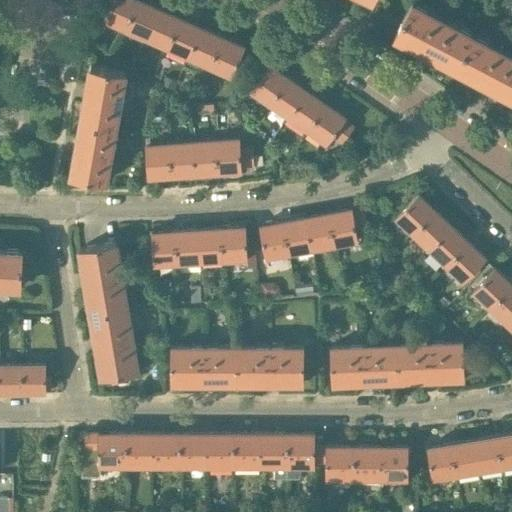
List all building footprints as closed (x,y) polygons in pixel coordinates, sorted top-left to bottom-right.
[(112,0),(105,16),(127,26),(138,0),(112,0)] [(161,6),(147,0),(138,0),(127,26),(148,36),(161,6)] [(413,0),(396,32),(458,66),(476,33),(415,0),(413,0)] [(169,45),(182,16),(161,6),(148,36),(169,45)] [(203,25),(182,16),(169,45),(190,55),(203,25)] [(211,64),(224,35),(203,25),(190,55),(211,64)] [(511,52),(505,48),(476,33),(458,66),(511,95),(511,52)] [(246,45),(224,35),(211,64),(233,74),(246,45)] [(252,87),(271,101),(290,74),(271,61),(252,87)] [(92,63),(82,119),(117,125),(127,69),(92,63)] [(174,87),(177,79),(165,74),(162,83),(174,87)] [(309,88),(290,74),(271,101),(290,115),(309,88)] [(328,102),(309,88),(290,115),(309,128),(328,102)] [(215,110),(214,101),(200,102),(200,111),(215,110)] [(347,115),(328,102),(309,128),(328,142),(334,133),(344,141),(355,125),(345,118),(347,115)] [(107,181),(117,125),(82,119),(73,174),(107,181)] [(241,137),(217,138),(219,170),(243,169),(243,165),(255,164),(255,163),(262,162),(262,156),(254,156),(254,146),(241,147),(241,137)] [(219,170),(217,138),(194,140),(196,172),(219,170)] [(194,140),(171,141),(173,173),(196,172),(194,140)] [(147,142),(149,175),(173,173),(171,141),(147,142)] [(397,214),(414,230),(437,207),(420,191),(397,214)] [(330,211),(336,243),(360,239),(358,229),(370,226),(367,208),(355,210),(354,207),(330,211)] [(454,223),(437,207),(414,230),(431,247),(454,223)] [(330,211),(308,215),(313,247),(336,243),(330,211)] [(376,227),(386,225),(384,211),(374,213),(376,227)] [(308,215),(284,219),(290,251),(313,247),(308,215)] [(267,255),(290,251),(284,219),(261,223),(267,255)] [(431,247),(448,263),(470,239),(454,223),(431,247)] [(247,224),(223,226),(225,258),(249,256),(247,224)] [(225,258),(223,226),(200,227),(202,259),(225,258)] [(200,227),(177,229),(179,261),(202,259),(200,227)] [(155,262),(179,261),(177,229),(153,230),(155,262)] [(487,256),(470,239),(448,263),(465,279),(487,256)] [(91,312),(129,306),(118,240),(81,246),(91,312)] [(0,283),(25,285),(26,249),(0,247),(0,283)] [(474,288),(491,304),(511,282),(511,279),(497,265),(474,288)] [(274,281),(261,281),(262,294),(281,293),(280,285),(274,281)] [(303,281),(295,282),(297,291),(304,290),(303,281)] [(511,316),(511,282),(491,304),(508,320),(511,316)] [(191,284),(191,301),(201,300),(201,284),(191,284)] [(437,302),(444,308),(451,301),(444,295),(437,302)] [(455,314),(461,308),(453,301),(447,307),(455,314)] [(129,306),(91,312),(102,377),(139,371),(129,306)] [(1,316),(1,326),(10,326),(17,326),(17,316),(1,316)] [(26,320),(26,330),(34,330),(34,320),(26,320)] [(495,338),(492,335),(492,336),(487,341),(485,342),(490,347),(495,342),(495,338)] [(464,338),(398,341),(399,378),(466,376),(464,338)] [(399,378),(398,341),(332,344),(333,381),(399,378)] [(172,381),(238,381),(239,344),(172,343),(172,381)] [(305,344),(239,344),(238,381),(305,382),(305,344)] [(25,361),(1,362),(2,390),(25,389),(25,361)] [(25,361),(25,389),(49,388),(49,387),(53,386),(54,375),(49,375),(49,361),(25,361)] [(100,463),(128,464),(128,430),(100,430),(100,431),(87,431),(87,444),(82,445),(82,475),(100,475),(100,463)] [(154,430),(128,430),(128,464),(154,464),(154,430)] [(154,464),(182,464),(181,430),(154,430),(154,464)] [(208,430),(181,430),(182,464),(208,464),(208,430)] [(208,464),(235,464),(235,430),(208,430),(208,464)] [(235,464),(261,464),(261,430),(235,430),(235,464)] [(288,477),(288,464),(288,430),(261,430),(261,464),(274,464),(274,477),(288,477)] [(316,464),(316,459),(316,444),(316,431),(288,430),(288,464),(288,477),(300,477),(302,464),(316,464)] [(511,431),(498,433),(503,465),(511,463),(511,431)] [(498,433),(476,437),(481,469),(503,465),(498,433)] [(476,437),(452,441),(457,472),(481,469),(476,437)] [(434,476),(457,472),(452,441),(429,445),(434,476)] [(316,459),(327,459),(327,476),(355,476),(355,443),(327,443),(327,444),(316,444),(316,459)] [(382,443),(355,443),(355,476),(382,477),(382,443)] [(409,443),(382,443),(382,477),(409,477),(409,443)] [(402,511),(419,511),(418,493),(406,494),(406,502),(401,502),(402,511)] [(0,500),(0,511),(9,511),(9,500),(0,500)]
